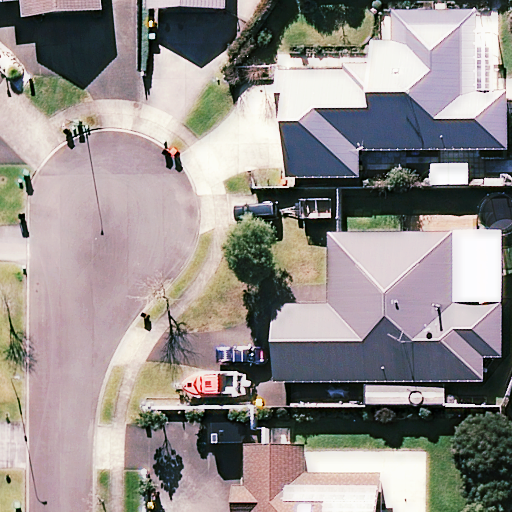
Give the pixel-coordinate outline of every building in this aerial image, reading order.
[(9,0),(11,24),(109,17),(107,0),(9,0)] [(152,0),(153,13),(231,14),(231,0),(152,0)] [(511,97),(483,98),(482,16),(397,16),(398,44),(381,44),(381,71),(289,72),(290,183),(364,182),(364,156),(511,154),(511,97)] [(459,310),(459,240),(335,240),(335,311),(282,311),(282,387),(489,387),(489,363),(508,363),(508,310),(459,310)] [(309,480),(309,452),(250,452),(250,489),(242,489),(241,511),(387,511),(387,480),(309,480)]
